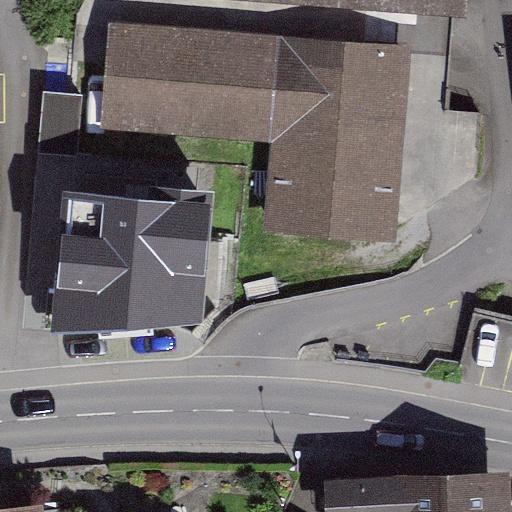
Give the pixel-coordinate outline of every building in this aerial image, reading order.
[(400,6),(300,0),(104,0),(99,105),(275,114),(270,198),(389,204),(400,6)] [(155,190),(76,185),(67,318),(194,299),(202,183),(155,180),(155,190)] [(330,511),(408,511),(408,473),(330,474),(330,511)] [(501,511),(502,477),(408,473),(408,511),(501,511)] [(0,499),(0,511),(43,511),(43,499),(0,499)]
